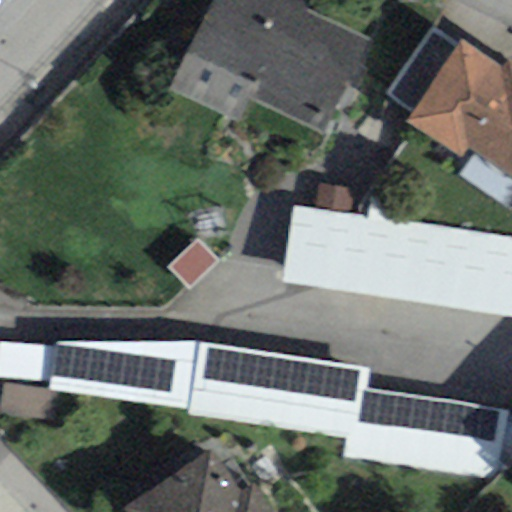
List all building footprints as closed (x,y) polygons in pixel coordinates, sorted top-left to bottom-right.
[(212,0),(170,95),(238,126),(249,102),(321,135),(365,37),(306,10),(310,0),(212,0)] [(384,97),(411,114),(455,46),(429,29),(384,97)] [(459,158),(466,147),(511,176),(511,61),(509,59),(503,68),(459,40),(455,46),(411,114),(405,122),(459,158)] [(315,185),(311,208),(351,214),(354,191),(315,185)] [(311,208),(292,205),(282,283),(511,317),(511,238),(351,214),(311,208)] [(167,266),(191,291),(220,264),(196,239),(167,266)] [(49,349),(0,345),(0,380),(43,385),(46,390),(188,411),(183,415),(343,437),(340,456),(492,479),(504,412),(364,389),(367,367),(196,342),(50,342),(49,349)] [(66,396),(2,387),(0,397),(0,414),(61,424),(66,396)] [(267,511),(251,487),(239,495),(210,452),(125,510),(126,511),(267,511)]
